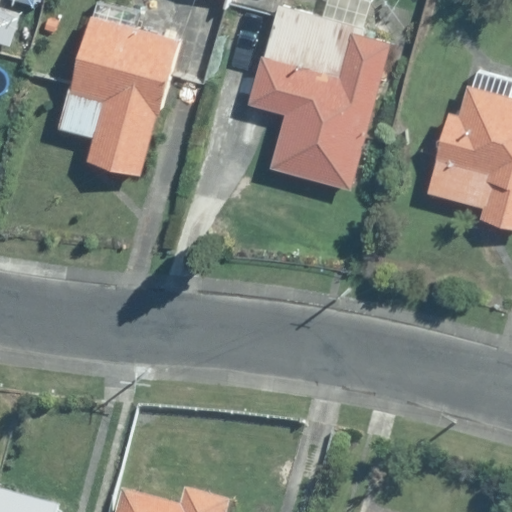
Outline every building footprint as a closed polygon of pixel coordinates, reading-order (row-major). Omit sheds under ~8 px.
[(146,26),(149,13),(103,0),(100,0),(65,127),(99,137),(93,160),(145,175),(184,37),(146,26)] [(334,0),(331,15),(282,3),(256,105),(289,113),(276,166),(357,186),(396,32),(370,25),(376,0),(334,0)] [(0,5),(0,40),(14,44),(23,12),(0,5)] [(468,112),(453,108),(433,192),(490,205),(487,219),(511,224),(511,74),(478,67),(468,112)] [(0,483),(0,511),(64,511),(68,501),(0,483)] [(184,510),(129,494),(124,511),(237,511),(240,503),(190,489),(184,510)]
